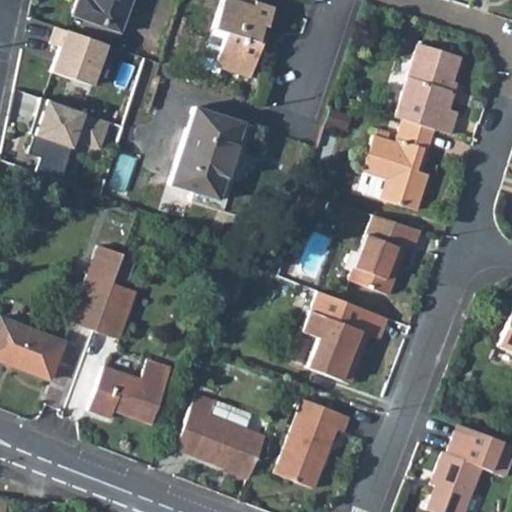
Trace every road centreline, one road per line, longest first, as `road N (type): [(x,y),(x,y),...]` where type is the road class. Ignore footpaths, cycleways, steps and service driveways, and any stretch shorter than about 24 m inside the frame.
road 1 (residential): [(363,511),(468,244)]
road 2 (tertiary): [(189,511),(0,439)]
road 3 (residential): [(468,244),(511,94)]
road 4 (residential): [(511,53),(486,25),(399,0)]
